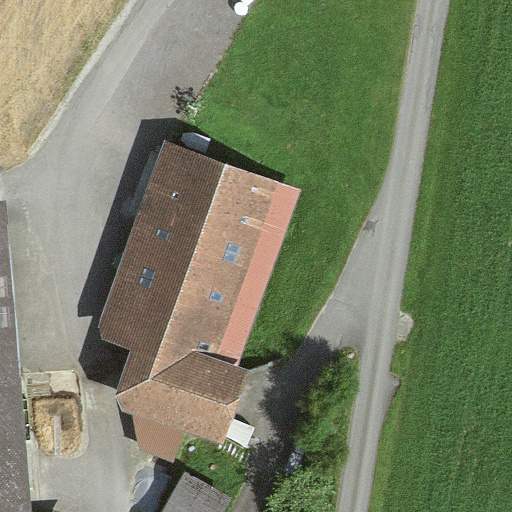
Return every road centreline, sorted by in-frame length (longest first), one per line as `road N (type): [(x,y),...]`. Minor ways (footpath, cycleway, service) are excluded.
road 1 (track): [(102,511),(59,190),(66,139),(123,37),(163,0)]
road 2 (track): [(353,511),(435,0)]
